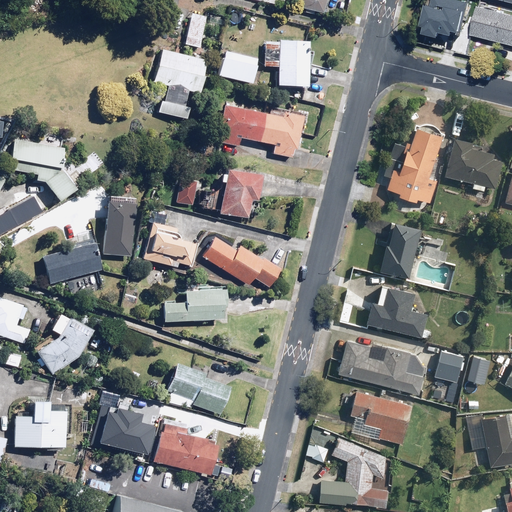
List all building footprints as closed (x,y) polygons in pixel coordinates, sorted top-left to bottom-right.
[(328,0),(298,0),(298,4),(326,11),(328,0)] [(470,34),(469,37),(511,46),(511,14),(455,2),(449,29),(470,34)] [(201,47),(207,15),(190,12),(184,43),(201,47)] [(265,66),(279,66),(278,85),(309,86),(311,41),(281,39),(266,39),(265,66)] [(207,59),(163,48),(154,80),(170,84),(166,100),(162,99),(159,111),(188,118),(191,107),(185,105),(189,89),(202,92),(207,75),(203,74),(207,59)] [(225,51),(219,74),(254,82),(260,59),(225,51)] [(283,115),(224,104),(217,140),(241,144),(242,137),(277,143),(275,153),(293,156),(294,150),(299,151),(306,114),(284,109),(283,115)] [(424,178),(436,140),(439,141),(441,134),(438,133),(438,132),(437,132),(437,131),(436,131),(436,130),(435,129),(434,129),(434,128),(433,128),(433,127),(432,127),(431,126),(430,126),(429,125),(428,125),(427,124),(426,124),(425,124),(424,124),(423,124),(422,123),(421,123),(420,123),(419,124),(418,124),(417,124),(416,124),(415,124),(414,125),(413,125),(412,129),(406,147),(391,142),(378,183),(386,186),(384,191),(397,195),(396,197),(414,203),(415,199),(427,203),(435,181),(424,178)] [(10,168),(38,174),(37,178),(47,180),(62,200),(79,187),(65,169),(69,147),(16,136),(10,168)] [(450,137),(450,139),(442,176),(492,187),(498,161),(489,159),(491,153),(468,148),(469,141),(450,137)] [(220,142),(197,138),(194,152),(217,157),(220,142)] [(230,166),(229,171),(223,170),(221,180),(227,181),(220,213),(248,218),(252,197),(260,199),(265,173),(230,166)] [(193,204),(197,181),(182,178),(177,201),(193,204)] [(138,202),(110,199),(104,251),(132,255),(138,202)] [(150,219),(150,220),(140,259),(177,268),(179,263),(193,266),(199,242),(176,236),(179,226),(150,219)] [(405,279),(416,228),(389,223),(384,248),(381,247),(376,273),(405,279)] [(264,256),(262,259),(242,245),(238,250),(215,236),(203,256),(249,285),(255,277),(270,286),(282,268),(264,256)] [(43,254),(50,283),(104,269),(97,240),(43,254)] [(164,302),(164,320),(226,318),(225,304),(229,304),(228,286),(187,288),(187,301),(164,302)] [(367,302),(362,325),(418,337),(423,315),(408,312),(411,294),(378,287),(374,304),(367,302)] [(25,304),(0,295),(0,334),(6,337),(10,326),(17,329),(25,304)] [(71,316),(61,335),(38,350),(54,372),(80,354),(95,329),(71,316)] [(423,368),(411,352),(383,344),(379,360),(366,357),(368,347),(343,340),(335,373),(416,395),(423,368)] [(462,351),(440,345),(432,374),(454,380),(462,351)] [(233,385),(206,375),(207,372),(178,361),(167,390),(195,400),(193,403),(222,414),(233,385)] [(511,362),(501,383),(511,388),(511,362)] [(409,404),(354,391),(348,415),(353,416),(349,432),(399,444),(409,404)] [(15,414),(14,445),(50,447),(50,449),(66,449),(67,433),(72,434),(74,406),(65,405),(65,410),(52,409),(53,398),(36,397),(35,415),(15,414)] [(480,411),(465,414),(470,450),(483,448),(486,465),(511,461),(511,414),(481,419),(480,411)] [(156,451),(154,459),(212,474),(221,440),(186,431),(188,423),(162,416),(159,428),(155,427),(153,436),(144,434),(141,447),(156,451)] [(8,439),(0,436),(0,462),(1,463),(8,439)] [(381,472),(382,455),(336,437),(329,455),(345,461),(343,482),(319,480),(317,502),(382,507),(383,488),(368,487),(369,484),(369,474),(379,478),(380,475),(381,472)] [(314,444),(314,446),(308,444),(305,456),(315,459),(321,461),(325,447),(314,444)] [(504,511),(511,511),(511,486),(506,488),(509,500),(503,502),(504,511)] [(188,511),(189,510),(118,493),(113,511),(188,511)]
